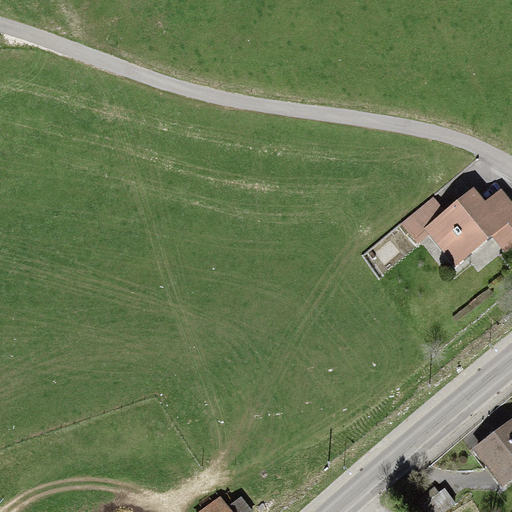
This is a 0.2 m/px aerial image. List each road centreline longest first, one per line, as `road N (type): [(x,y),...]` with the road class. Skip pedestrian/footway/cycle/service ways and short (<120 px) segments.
road 1 (unclassified): [(0,24),(190,90),(426,130),(511,165)]
road 2 (primary): [(511,359),(328,511)]
